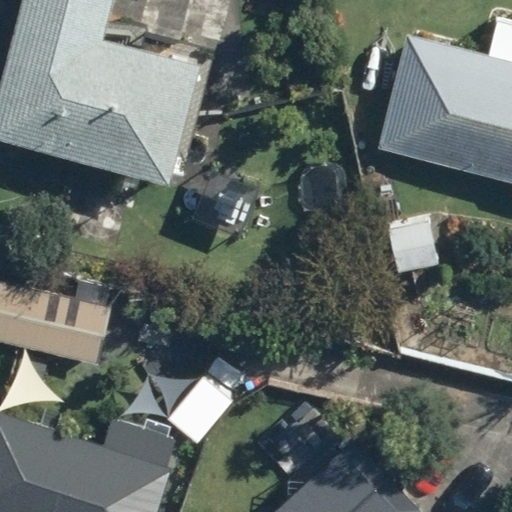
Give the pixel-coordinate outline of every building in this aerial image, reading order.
[(16,0),(0,75),(0,128),(176,167),(202,47),(113,27),(118,0),(16,0)] [(511,48),(402,25),(377,140),(511,169),(511,48)] [(417,322),(451,309),(433,264),(446,259),(425,206),(378,225),(417,322)] [(0,274),(0,335),(97,356),(109,297),(0,274)] [(233,398),(202,370),(165,412),(196,439),(233,398)] [(0,410),(0,511),(154,511),(170,457),(0,410)] [(356,434),(264,511),(396,511),(412,499),(356,434)]
